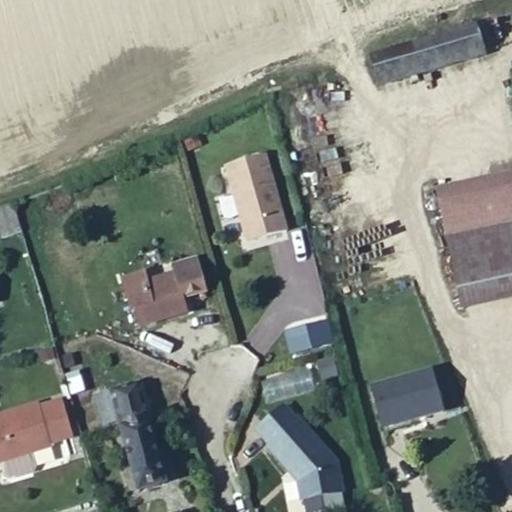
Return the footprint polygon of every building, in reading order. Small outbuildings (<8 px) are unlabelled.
[(484,52),(475,23),(370,55),(380,84),(484,52)] [(286,231),(265,154),(226,164),(247,241),(286,231)] [(511,171),(437,188),(449,238),(511,223),(511,171)] [(511,297),(511,223),(449,238),(466,308),(511,297)] [(173,265),(176,274),(183,295),(204,289),(194,259),(173,265)] [(183,295),(176,274),(148,283),(144,271),(125,276),(137,320),(186,305),(183,295)] [(283,327),(290,355),(333,345),(326,317),(283,327)] [(372,426),(442,410),(432,368),(362,384),(372,426)] [(122,429),(148,422),(137,384),(97,396),(106,425),(120,420),(122,429)] [(60,401),(39,407),(49,442),(70,436),(60,401)] [(49,442),(39,407),(38,403),(0,414),(0,460),(50,446),(49,442)] [(303,498),(342,489),(335,459),(301,418),(298,419),(286,404),(258,427),(270,443),(269,444),(298,480),(303,498)] [(166,481),(148,422),(122,429),(129,453),(140,490),(143,489),(166,481)] [(140,490),(129,453),(118,457),(120,464),(108,468),(114,490),(123,495),(140,490)] [(140,511),(149,509),(143,489),(140,490),(123,495),(127,511),(140,511)]
